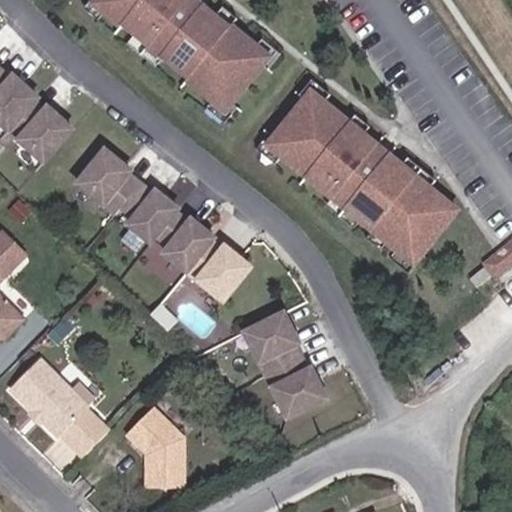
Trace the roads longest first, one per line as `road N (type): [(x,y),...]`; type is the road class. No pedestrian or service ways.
road 1 (residential): [(398,444),(305,246),(13,0)]
road 2 (unclassified): [(243,511),(363,449),(398,444)]
road 3 (residential): [(511,346),(427,456)]
